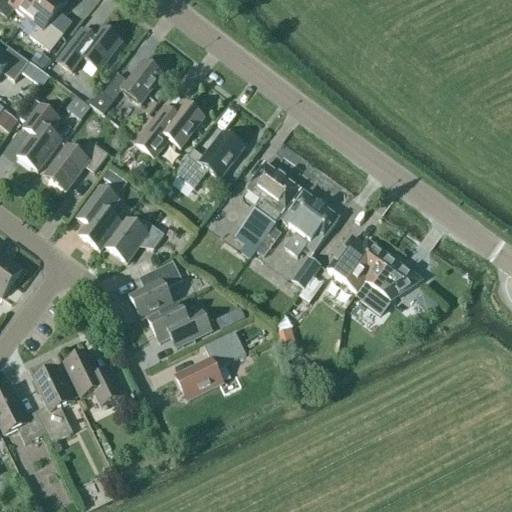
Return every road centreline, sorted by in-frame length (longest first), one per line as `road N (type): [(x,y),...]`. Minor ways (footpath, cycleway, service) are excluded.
road 1 (tertiary): [(511,270),(159,0)]
road 2 (residential): [(66,268),(103,304),(149,399)]
